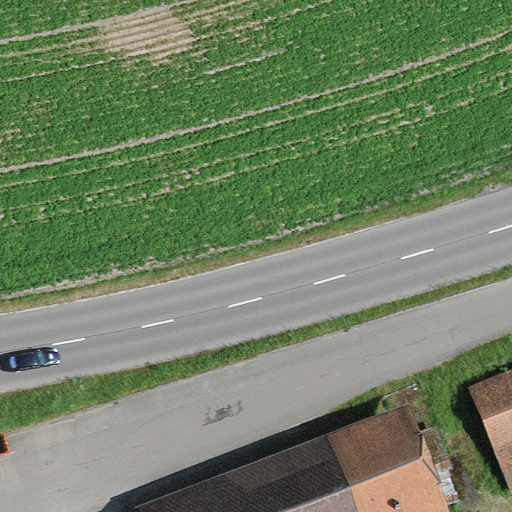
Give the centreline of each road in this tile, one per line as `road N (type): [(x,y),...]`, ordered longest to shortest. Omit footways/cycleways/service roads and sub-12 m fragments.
road 1 (residential): [(511,307),(0,511)]
road 2 (primary): [(511,227),(214,313),(0,355)]
